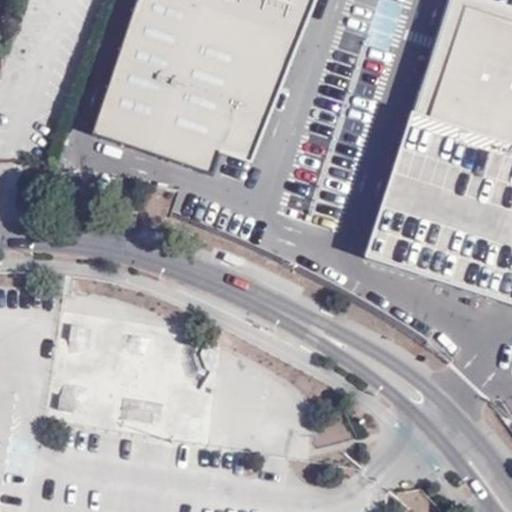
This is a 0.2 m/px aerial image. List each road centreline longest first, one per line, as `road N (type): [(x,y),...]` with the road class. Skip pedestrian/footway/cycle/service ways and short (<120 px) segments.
road 1 (unclassified): [(0,233),(110,242),(160,256),(316,329)]
road 2 (unclassified): [(316,329),(415,413),(495,511)]
road 3 (unclassified): [(511,484),(428,388),(316,329)]
